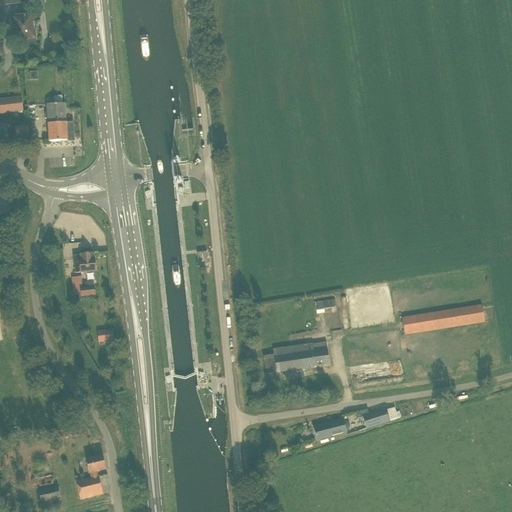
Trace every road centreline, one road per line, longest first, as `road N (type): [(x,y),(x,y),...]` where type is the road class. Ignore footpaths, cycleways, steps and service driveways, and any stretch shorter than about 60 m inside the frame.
road 1 (unclassified): [(119,511),(107,436),(43,336),(33,291),(36,248),(55,190)]
road 2 (unclassified): [(235,422),(455,391),(511,374)]
road 3 (unclassified): [(235,422),(208,167)]
road 4 (unclassified): [(208,167),(192,0)]
road 5 (primary): [(149,457),(148,365),(133,296)]
road 6 (primary): [(133,296),(149,457)]
road 7 (primary): [(115,178),(102,55)]
